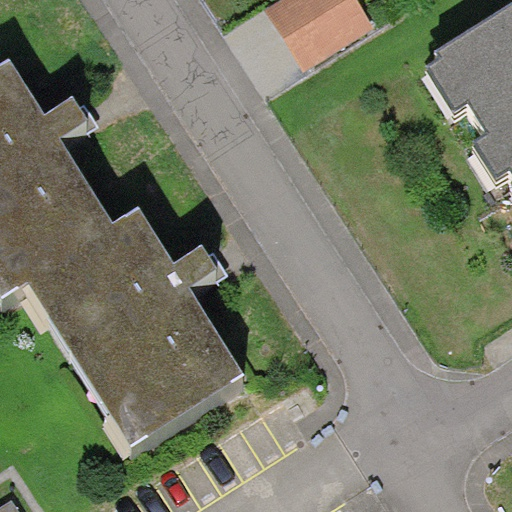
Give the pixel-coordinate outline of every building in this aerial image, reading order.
[(355,0),(286,0),(268,11),(304,71),(374,29),(355,0)] [(511,9),(437,56),(442,64),(427,73),(456,120),(469,112),(485,139),(473,146),(497,185),(511,176),(511,177),(511,189),(511,9)] [(44,123),(11,68),(0,74),(0,301),(2,305),(29,288),(25,282),(112,229),(60,144),(88,127),(83,119),(79,111),(74,105),(44,123)] [(86,107),(79,111),(83,119),(88,127),(91,133),(99,128),(86,107)] [(139,215),(112,229),(25,282),(29,288),(132,451),(244,380),(190,294),(218,277),(211,267),(207,260),(202,253),(174,270),(139,215)] [(215,255),(207,260),(211,267),(218,277),(220,281),(228,276),(215,255)]
